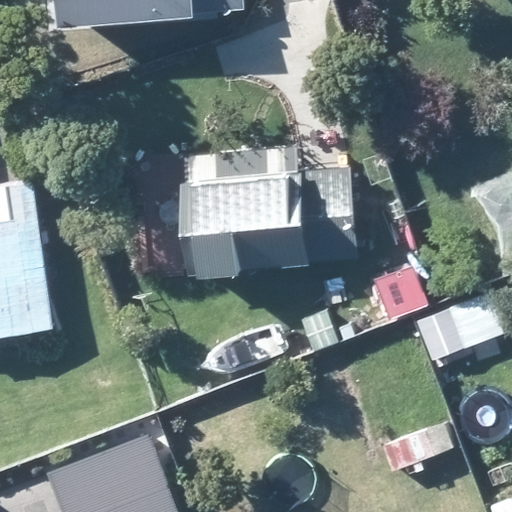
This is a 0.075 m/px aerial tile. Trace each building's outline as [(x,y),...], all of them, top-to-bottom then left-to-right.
[(63,0),(65,22),(250,7),(249,0),(63,0)] [(79,117),(114,99),(104,80),(70,98),(79,117)] [(188,270),(356,254),(347,162),(299,167),(295,142),(192,152),(194,179),(180,180),(188,270)] [(37,216),(34,194),(33,179),(0,183),(0,330),(52,324),(37,216)] [(424,257),(372,276),(390,323),(441,304),(424,257)] [(409,462),(419,458),(452,444),(443,421),(399,438),(409,462)] [(186,511),(158,431),(50,469),(65,511),(186,511)]
